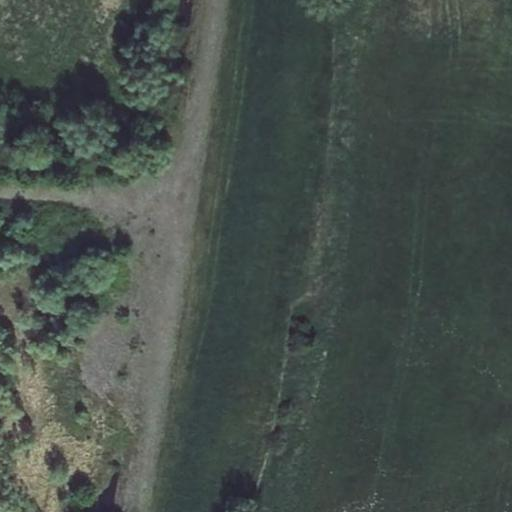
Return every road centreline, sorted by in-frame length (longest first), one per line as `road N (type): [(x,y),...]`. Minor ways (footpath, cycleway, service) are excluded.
road 1 (track): [(139,511),(185,197)]
road 2 (track): [(185,197),(214,0)]
road 3 (track): [(0,189),(185,197)]
